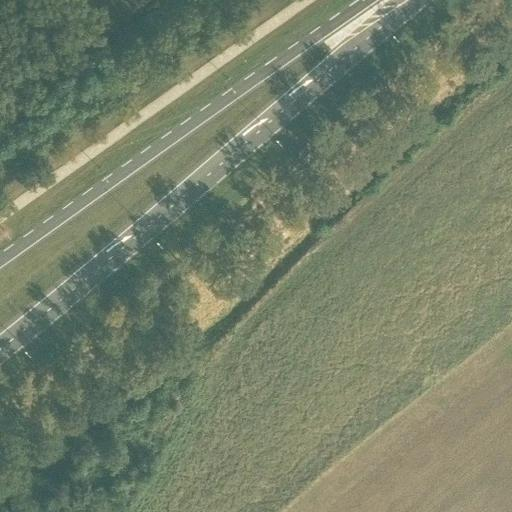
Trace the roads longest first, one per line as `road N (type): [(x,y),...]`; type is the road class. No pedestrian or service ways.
road 1 (primary): [(0,349),(420,0)]
road 2 (primary): [(363,0),(0,258)]
